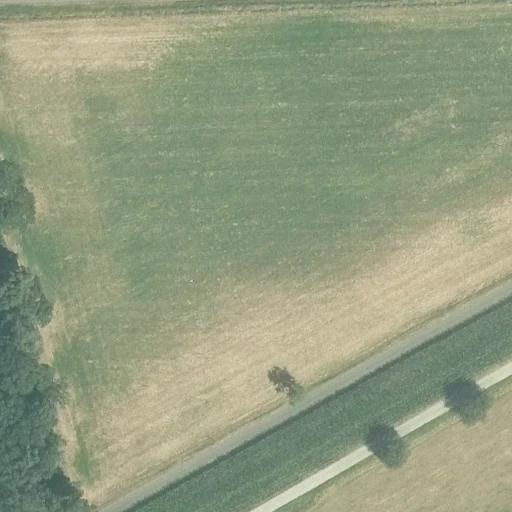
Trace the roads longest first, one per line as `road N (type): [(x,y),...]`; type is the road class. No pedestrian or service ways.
road 1 (unclassified): [(121,511),(511,292)]
road 2 (unclassified): [(252,511),(511,367)]
